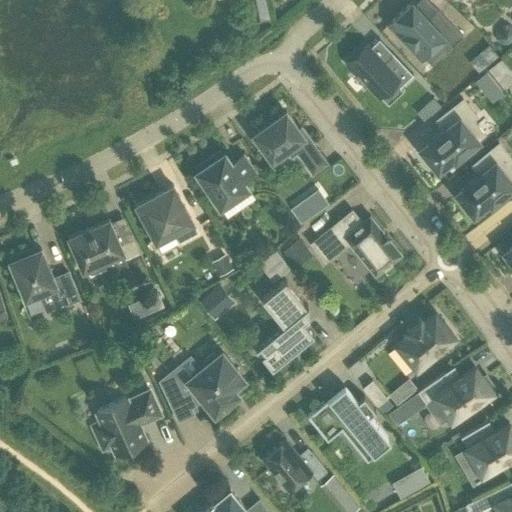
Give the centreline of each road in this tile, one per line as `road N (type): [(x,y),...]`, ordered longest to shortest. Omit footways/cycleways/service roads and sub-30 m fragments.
road 1 (residential): [(158,501),(448,259)]
road 2 (residential): [(278,56),(165,134),(0,208)]
road 3 (residential): [(448,259),(278,56)]
